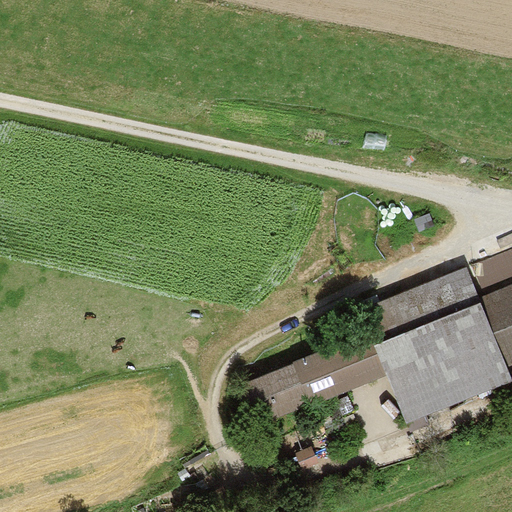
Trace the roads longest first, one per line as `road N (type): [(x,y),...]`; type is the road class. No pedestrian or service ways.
road 1 (track): [(505,212),(234,352),(220,371),(215,401),(240,462),(303,476),(378,445)]
road 2 (track): [(0,104),(511,213)]
